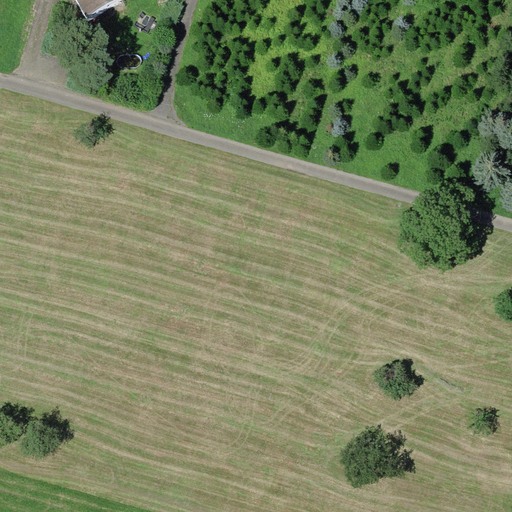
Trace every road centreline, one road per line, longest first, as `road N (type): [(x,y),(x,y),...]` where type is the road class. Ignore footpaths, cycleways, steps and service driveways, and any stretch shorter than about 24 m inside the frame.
road 1 (track): [(0,78),(511,225)]
road 2 (track): [(196,0),(163,124)]
